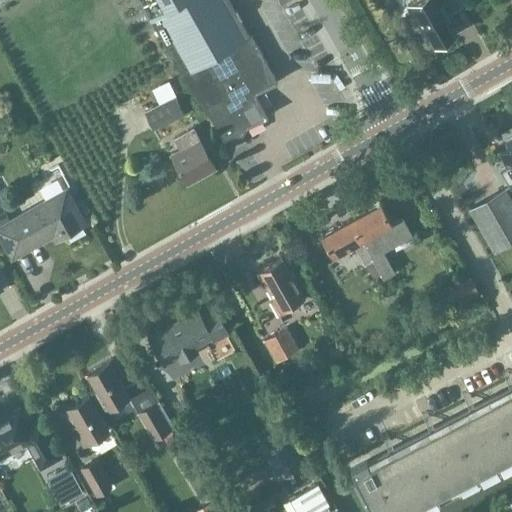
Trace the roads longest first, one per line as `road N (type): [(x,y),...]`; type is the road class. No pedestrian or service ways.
road 1 (unclassified): [(0,350),(396,127)]
road 2 (residential): [(396,127),(511,325)]
road 3 (residential): [(511,335),(341,425)]
road 4 (residential): [(396,127),(322,0)]
road 5 (unclassified): [(396,127),(511,63)]
